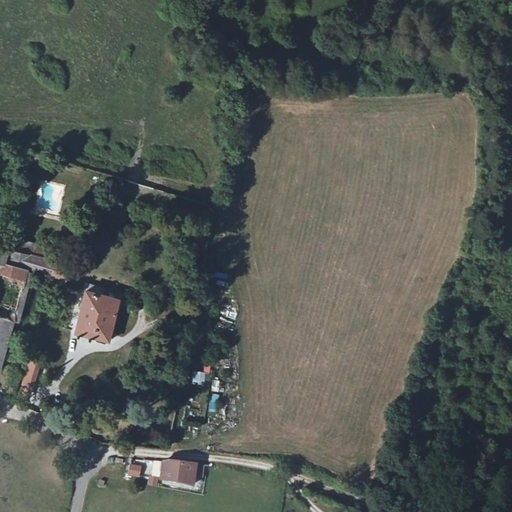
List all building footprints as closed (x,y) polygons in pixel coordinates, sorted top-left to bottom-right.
[(16,239),(13,248),(54,259),(55,251),(16,239)] [(0,276),(0,319),(17,324),(24,302),(29,285),(34,266),(59,273),(63,262),(54,259),(13,248),(0,245),(0,273),(1,274),(0,276)] [(63,262),(59,273),(57,280),(64,282),(74,285),(79,266),(63,262)] [(125,298),(93,290),(81,331),(113,341),(125,298)] [(17,324),(0,319),(0,367),(3,368),(17,324)] [(31,358),(20,386),(32,390),(42,363),(31,358)] [(205,384),(206,371),(193,371),(192,383),(205,384)] [(209,411),(217,412),(218,394),(211,394),(209,411)] [(196,484),(198,467),(176,463),(166,462),(164,479),(196,484)] [(129,463),(127,475),(139,477),(141,466),(129,463)] [(147,485),(157,486),(158,477),(148,476),(147,485)]
